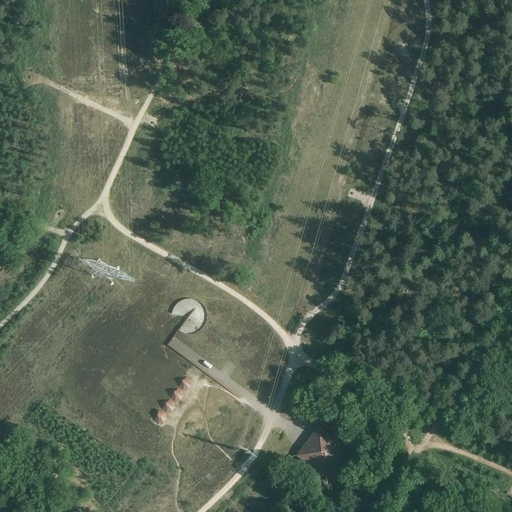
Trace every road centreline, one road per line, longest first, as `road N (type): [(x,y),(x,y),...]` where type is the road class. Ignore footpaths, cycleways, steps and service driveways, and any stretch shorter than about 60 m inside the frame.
road 1 (track): [(95,207),(246,301),(293,347)]
road 2 (track): [(95,207),(199,0)]
road 3 (track): [(293,347),(260,445),(201,511)]
road 4 (track): [(293,347),(417,448)]
road 5 (track): [(425,438),(511,319)]
road 6 (track): [(272,417),(173,342)]
